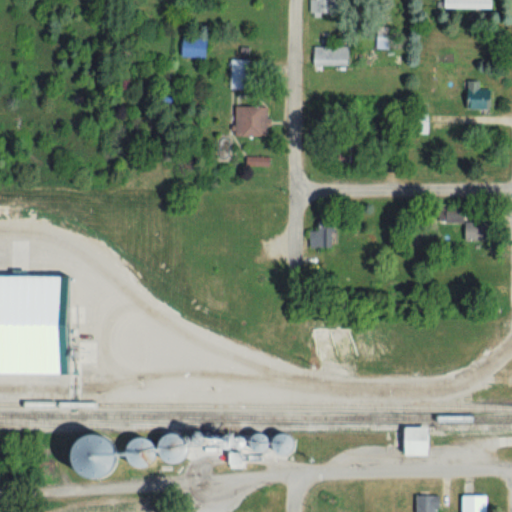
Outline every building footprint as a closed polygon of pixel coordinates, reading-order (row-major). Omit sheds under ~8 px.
[(313,0),(313,14),(343,14),(342,0),(313,0)] [(496,0),(448,0),(448,10),(497,10),(496,0)] [(390,48),(390,36),(379,36),(379,48),(390,48)] [(316,45),(316,65),(352,65),(352,45),(316,45)] [(255,89),(255,58),(233,58),(233,89),(255,89)] [(469,108),(497,108),(497,89),(480,89),(480,80),(469,80),(469,108)] [(241,135),(272,135),(272,105),(241,105),(241,135)] [(431,133),(431,112),(404,112),(404,133),(431,133)] [(354,161),(354,135),(340,135),(340,161),(354,161)] [(469,223),(469,240),(492,240),(492,221),(469,221),(469,204),(452,204),(452,223),(469,223)] [(207,245),(196,245),(196,256),(231,256),(231,218),(207,218),(207,245)] [(313,229),(313,248),(338,248),(338,221),(319,221),(319,229),(313,229)] [(277,272),(255,264),(250,279),(272,287),(277,272)] [(0,367),(60,367),(61,272),(0,271),(0,367)] [(412,426),(435,426),(436,454),(413,454),(412,426)] [(165,440),(145,438),(145,439),(100,436),(99,444),(80,442),(77,468),(95,470),(95,473),(134,476),(135,464),(162,467),(165,440)] [(421,511),(421,495),(440,495),(440,511),(421,511)] [(467,511),(467,496),(491,496),(491,511),(467,511)]
